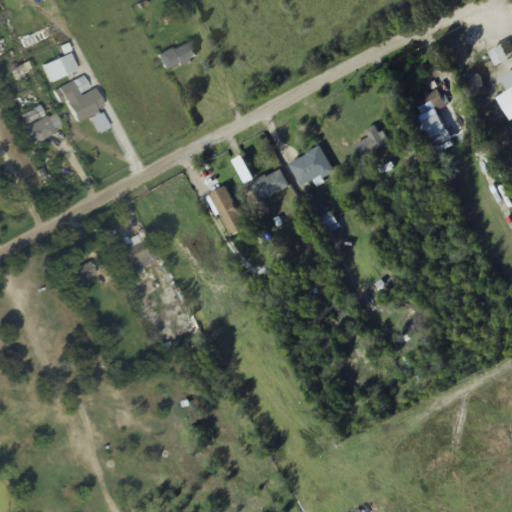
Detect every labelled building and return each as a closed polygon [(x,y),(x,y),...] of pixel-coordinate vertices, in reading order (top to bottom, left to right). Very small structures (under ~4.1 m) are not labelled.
[(158,56),(165,71),(195,57),(188,42),(158,56)] [(471,96),(486,86),(475,71),(460,80),(471,96)] [(511,119),(511,73),(502,79),(509,92),(499,97),(511,120),(511,119)] [(104,108),(94,90),(66,105),(76,123),(104,108)] [(416,99),(423,117),(446,107),(439,90),(416,99)] [(22,117),(26,126),(20,128),(27,147),(58,135),(54,126),(49,127),(42,109),(22,117)] [(354,146),(361,159),(386,146),(375,126),(365,131),(369,138),(354,146)] [(300,187),(333,174),(323,148),(290,162),(300,187)] [(290,187),(281,169),(250,184),(259,203),(290,187)] [(232,238),(248,231),(227,186),(211,194),(232,238)] [(125,269),(151,255),(143,239),(116,252),(125,269)] [(71,291),(82,287),(80,282),(94,277),(89,262),(64,272),(71,291)]
